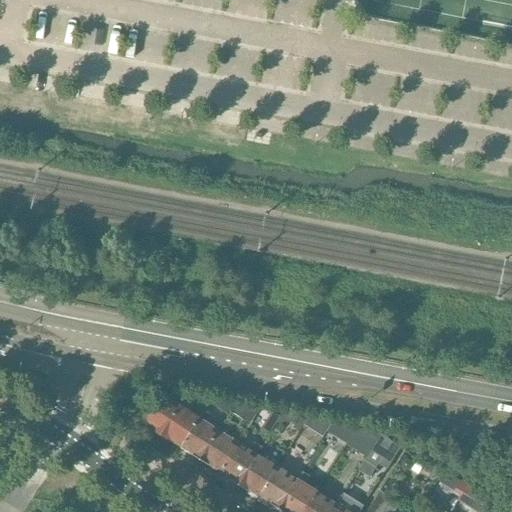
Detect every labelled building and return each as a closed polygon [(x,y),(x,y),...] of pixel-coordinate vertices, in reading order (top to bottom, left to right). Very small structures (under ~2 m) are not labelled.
[(199,418),(160,394),(142,422),(153,429),(152,431),(169,441),(169,440),(181,447),(199,418)] [(237,401),(212,397),(208,403),(228,416),(230,412),(237,401)] [(261,406),(237,401),(230,412),(249,425),(261,406)] [(219,430),(199,418),(181,447),(193,454),(192,456),(200,460),(219,430)] [(299,435),(303,427),(306,424),(305,423),(298,419),(291,430),(299,435)] [(225,420),(219,430),(200,460),(208,465),(208,464),(220,471),(238,443),(226,435),(233,425),(225,420)] [(322,439),(326,433),(333,422),(307,420),(305,423),(306,424),(303,427),(322,439)] [(352,435),(333,422),(326,433),(345,445),(352,435)] [(352,435),(345,445),(365,458),(380,434),(356,428),(352,435)] [(365,458),(363,461),(376,469),(378,465),(386,470),(398,450),(381,432),(380,434),(365,458)] [(238,443),(220,471),(232,479),(232,480),(239,485),(258,455),(262,448),(254,443),(250,450),(238,443)] [(278,467),(258,455),(239,485),(247,490),(248,489),(260,496),(278,467)] [(297,479),(278,467),(260,496),(271,503),(271,504),(278,509),(297,479)] [(297,479),(278,509),(283,511),(303,511),(316,491),(305,484),(309,478),(302,473),(297,479)] [(468,486),(459,501),(476,511),(483,511),(491,501),(468,486)] [(331,511),(336,504),(316,491),(303,511),(331,511)] [(394,511),(399,504),(379,491),(366,511),(394,511)] [(349,511),(345,509),(350,500),(342,495),(336,504),(331,511),(349,511)]
